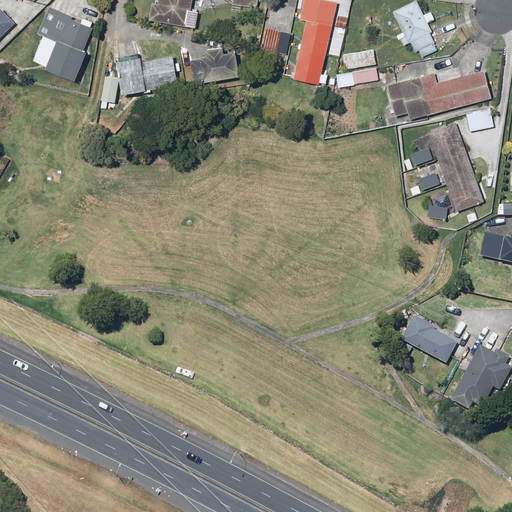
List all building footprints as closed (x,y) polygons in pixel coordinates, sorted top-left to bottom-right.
[(151,4),(149,21),(196,28),(198,11),(191,10),(192,0),(157,0),(157,5),(151,4)] [(257,0),(232,0),(232,5),(257,9),(257,0)] [(349,15),(336,12),(338,2),(327,0),(304,0),(300,18),(305,19),(292,78),(320,84),(332,26),(346,29),(349,15)] [(418,2),(394,12),(403,33),(398,35),(402,46),(412,42),(416,52),(419,51),(422,57),(437,50),(430,34),(433,33),(429,22),(435,19),(432,11),(424,14),(418,2)] [(74,16),(48,6),(37,33),(42,35),(32,61),(46,67),(45,69),(76,82),(87,52),(85,51),(93,29),(90,27),(92,23),(83,19),(81,24),(72,21),(74,16)] [(0,36),(14,22),(1,9),(0,10),(0,36)] [(292,34),(267,28),(262,48),(288,54),(292,34)] [(190,61),(194,85),(239,77),(235,51),(222,53),(222,49),(203,52),(204,58),(190,61)] [(374,50),(342,54),(344,69),(376,64),(374,50)] [(141,58),(116,63),(121,95),(178,86),(173,56),(141,61),(141,58)] [(377,80),(375,69),(336,76),(338,87),(377,80)] [(407,115),(409,121),(493,97),(485,70),(435,84),(432,72),(386,85),(396,118),(407,115)] [(490,109),(466,114),(469,132),(494,127),(490,109)] [(456,123),(428,133),(456,212),(484,202),(456,123)] [(428,148),(411,154),(415,165),(432,159),(428,148)] [(439,184),(435,173),(418,179),(422,190),(439,184)] [(447,208),(429,206),(427,217),(446,220),(447,208)] [(511,237),(485,232),(480,257),(511,263),(511,237)] [(414,315),(401,340),(445,363),(456,341),(431,329),(433,325),(414,315)] [(495,355),(481,347),(452,402),(470,412),(474,405),(481,409),(483,410),(485,407),(494,389),(501,393),(511,371),(511,368),(507,366),(511,358),(497,351),(495,355)]
